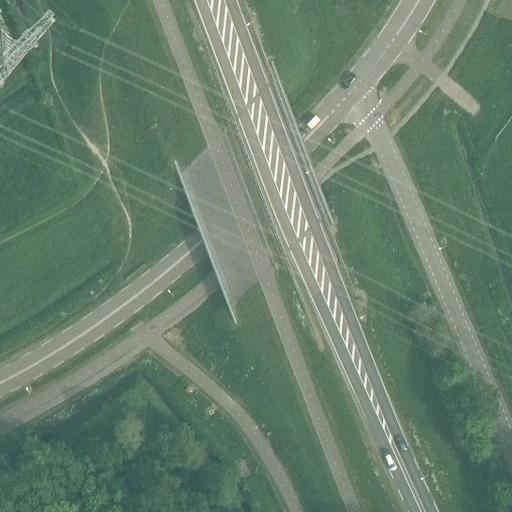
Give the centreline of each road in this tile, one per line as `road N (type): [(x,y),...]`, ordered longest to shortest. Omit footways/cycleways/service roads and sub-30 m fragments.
road 1 (primary): [(422,511),(216,0)]
road 2 (unclassified): [(0,381),(51,357),(186,256),(358,86)]
road 3 (unclassified): [(511,443),(358,86)]
